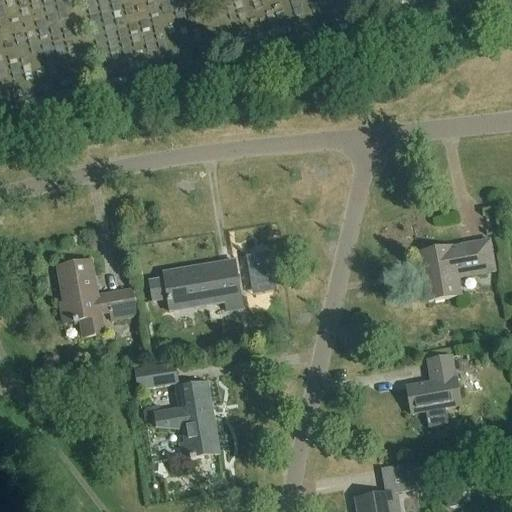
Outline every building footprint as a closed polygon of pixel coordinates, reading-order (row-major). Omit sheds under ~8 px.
[(457,280),(479,276),(479,277),(497,274),(491,242),(419,255),(428,305),(460,299),(457,280)] [(269,255),(246,259),(251,287),(274,283),(269,255)] [(153,306),(168,303),(170,314),(224,304),(226,313),(242,310),(234,263),(164,275),(165,282),(149,284),(153,306)] [(62,326),(78,323),(82,342),(103,338),(99,316),(110,315),(112,322),(124,320),(124,321),(137,318),(133,293),(96,300),(90,264),(57,270),(63,305),(59,306),(62,326)] [(411,417),(461,409),(457,382),(455,382),(452,360),(427,364),(430,385),(407,389),(411,417)] [(138,394),(179,388),(175,366),(134,373),(138,394)] [(183,432),(185,446),(178,447),(181,465),(219,459),(206,385),(176,390),(179,414),(153,418),(155,430),(183,432)] [(427,461),(404,465),(404,467),(408,491),(409,491),(432,487),(427,461)] [(386,496),(356,502),(358,511),(399,511),(397,497),(410,494),(409,491),(408,491),(404,467),(382,471),(386,496)] [(463,508),(460,487),(445,490),(448,510),(463,508)]
